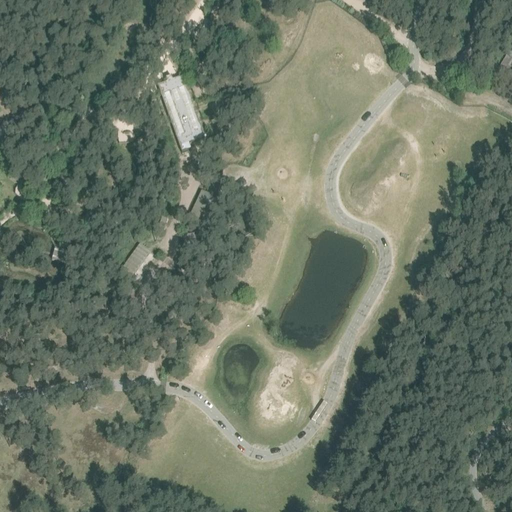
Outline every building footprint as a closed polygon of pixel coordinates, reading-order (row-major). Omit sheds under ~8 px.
[(511,54),(508,52),(496,73),(509,80),(511,75),(511,54)] [(167,83),(158,86),(159,90),(160,92),(166,110),(180,147),(182,153),(191,149),(189,144),(205,138),(203,134),(193,107),(191,101),(187,89),(182,77),(173,81),(172,79),(171,77),(166,79),(167,83)] [(0,126),(0,145),(14,129),(4,121),(0,126)] [(202,190),(189,219),(198,223),(212,195),(202,190)] [(195,234),(182,236),(185,256),(186,263),(199,261),(195,234)] [(151,253),(140,245),(120,274),(130,281),(151,253)]
